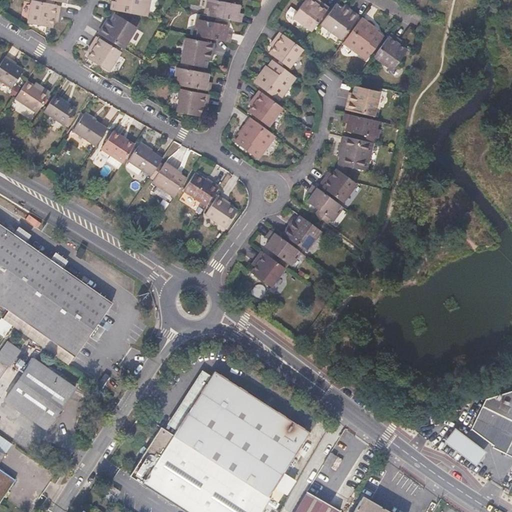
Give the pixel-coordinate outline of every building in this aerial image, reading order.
[(58,18),(61,5),(32,0),(31,0),(28,23),(52,28),(53,21),(54,17),(58,18)] [(149,9),(151,0),(150,0),(117,0),(117,2),(113,1),(111,9),(144,16),(146,8),(149,9)] [(238,13),(240,5),(225,2),(221,1),(221,0),(207,0),(206,8),(209,8),(207,16),(211,16),(215,17),(241,22),(243,14),(238,13)] [(311,31),(328,7),(319,0),(316,4),(313,1),(311,0),(304,0),(292,17),(311,31)] [(341,40),(359,16),(347,7),(345,10),(342,8),(336,3),(320,25),(341,40)] [(123,49),(137,27),(114,13),(109,22),(107,25),(104,24),(98,34),(123,49)] [(227,33),(229,25),(214,22),(210,21),(211,16),(207,16),(204,15),(200,14),(199,19),(197,19),(195,28),(198,29),(196,36),(230,43),(232,34),(229,33),(227,33)] [(377,32),(373,29),(374,27),(362,18),(343,43),(366,60),(384,36),(377,32)] [(302,50),(279,32),(272,42),(275,44),(273,47),(269,53),(289,68),(303,50),(302,50)] [(402,46),(399,44),(401,41),(390,33),(373,57),(392,71),(407,50),(402,46)] [(109,71),(121,52),(96,36),(89,47),(93,49),(91,53),(87,58),(109,71)] [(212,57),(215,43),(186,37),(181,62),(191,64),(195,65),(206,67),(208,60),(209,56),(212,57)] [(23,70),(13,63),(14,61),(6,56),(0,64),(0,80),(11,88),(23,70)] [(296,78),(272,60),(268,67),(265,71),(263,69),(254,82),(279,101),(296,78)] [(207,82),(209,73),(194,71),(190,70),(191,64),(181,62),(180,68),(177,67),(175,76),(178,77),(176,84),(210,91),(212,82),(207,82)] [(34,85),(27,81),(15,98),(37,113),(48,96),(34,85)] [(50,93),(35,82),(34,85),(48,96),(50,93)] [(14,97),(20,87),(17,85),(16,84),(9,94),(13,96),(14,97)] [(374,116),(380,92),(354,86),(352,93),(352,97),(348,96),(345,110),(374,116)] [(207,107),(209,94),(180,89),(176,112),(201,116),(202,110),(203,106),(207,107)] [(269,127),(282,108),(259,91),(251,101),(255,103),(252,106),(248,112),(269,127)] [(72,116),(75,111),(65,104),(66,102),(55,94),(44,112),(65,126),(66,125),(72,116)] [(77,109),(66,102),(65,104),(75,111),(77,109)] [(96,146),(107,129),(85,113),(73,131),(96,146)] [(376,128),(378,121),(344,114),(343,121),(347,123),(345,131),(359,134),(363,135),(362,140),(373,143),(374,137),(377,138),(379,129),(376,128)] [(68,127),(75,117),(72,116),(66,125),(68,127)] [(275,136),(250,117),(240,130),(242,131),(239,135),(234,142),(258,159),(275,136)] [(133,147),(123,140),(124,137),(113,130),(101,149),(110,155),(122,163),(133,147)] [(367,171),(373,143),(362,140),(358,140),(342,136),(338,151),(340,152),(339,157),(338,164),(367,171)] [(134,145),(124,137),(123,140),(133,147),(134,145)] [(162,159),(140,143),(128,161),(151,176),(160,162),(162,159)] [(122,163),(110,155),(106,162),(118,169),(122,163)] [(152,182),(164,165),(160,162),(151,176),(148,180),(152,182)] [(187,178),(178,173),(179,171),(165,162),(164,165),(152,182),(174,197),(187,178)] [(356,184),(336,169),(332,174),(330,177),(327,175),(319,185),(342,203),(356,184)] [(206,206),(219,187),(208,179),(207,181),(195,173),(183,191),(206,206)] [(336,211),(340,206),(317,188),(307,201),(318,210),(321,212),(317,216),(328,224),(331,220),(333,221),(339,213),(336,211)] [(225,228),(237,210),(227,203),(228,202),(218,195),(205,215),(225,228)] [(321,231),(300,215),(294,222),(293,225),(290,223),(282,234),(306,251),(321,231)] [(0,305),(7,310),(45,256),(0,224),(0,305)] [(299,250),(271,230),(265,237),(269,240),(265,246),(276,255),(279,257),(276,261),(285,268),(288,264),(291,266),(296,259),(294,257),(299,250)] [(273,259),(261,250),(254,261),(257,264),(255,267),(251,272),(271,287),(285,268),(276,261),(273,259)] [(112,303),(45,256),(7,310),(74,357),(112,303)] [(306,275),(300,270),(297,274),(303,278),(306,275)] [(246,289),(251,283),(246,279),(241,286),(246,289)] [(12,325),(2,318),(0,319),(0,333),(4,337),(12,325)] [(0,359),(10,367),(21,350),(8,340),(0,351),(0,359)] [(46,429),(75,388),(33,358),(4,400),(46,429)] [(240,478),(263,490),(269,494),(291,461),(301,445),(310,432),(304,429),(305,428),(297,423),(297,424),(285,416),(277,411),(247,392),(247,391),(239,386),(228,379),(220,374),(214,371),(206,383),(200,392),(201,392),(188,412),(187,412),(176,428),(177,429),(173,435),(240,478)] [(103,388),(110,378),(105,374),(97,385),(103,388)] [(93,386),(81,377),(78,382),(89,391),(93,386)] [(511,417),(511,391),(486,402),(485,404),(511,417)] [(511,417),(485,404),(470,429),(493,446),(492,448),(511,455),(511,417)] [(171,499),(240,478),(173,435),(161,427),(129,476),(142,484),(171,499)] [(476,466),(486,452),(455,428),(444,441),(476,466)] [(12,444),(0,435),(0,450),(5,454),(12,444)] [(0,469),(0,461),(5,454),(0,450),(0,502),(16,480),(0,469)] [(240,478),(171,499),(190,511),(249,511),(263,490),(240,478)] [(121,491),(110,484),(106,490),(117,497),(121,491)] [(117,497),(106,490),(102,495),(113,503),(117,497)] [(263,490),(249,511),(261,511),(272,496),(269,494),(263,490)] [(296,511),(335,511),(306,495),(296,511)]
